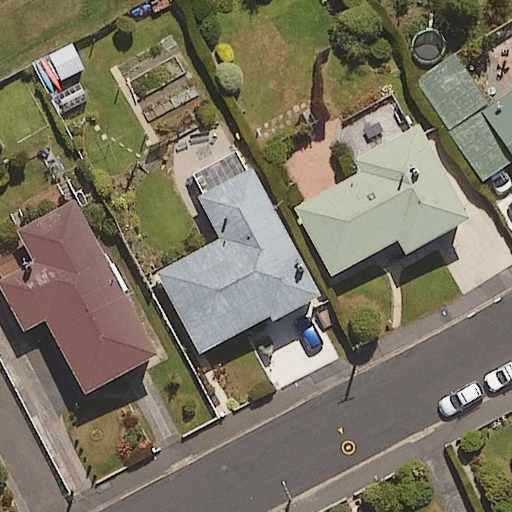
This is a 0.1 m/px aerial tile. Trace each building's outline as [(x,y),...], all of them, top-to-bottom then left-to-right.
[(83,69),(71,46),(33,65),(45,88),(83,69)] [(511,93),(492,107),(457,54),(418,81),(485,180),(511,162),(511,93)] [(472,218),(420,123),(357,158),(364,172),(298,208),(334,275),(399,240),(407,254),(472,218)] [(318,292),(254,169),(205,195),(228,238),(159,274),(200,353),(318,292)] [(155,358),(75,204),(19,234),(31,257),(0,272),(0,283),(25,330),(46,319),(86,394),(155,358)]
